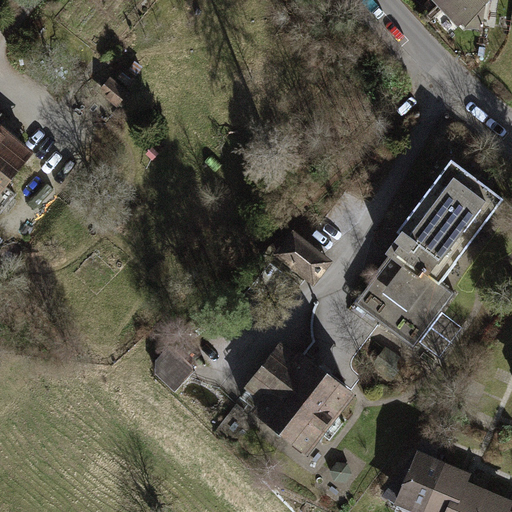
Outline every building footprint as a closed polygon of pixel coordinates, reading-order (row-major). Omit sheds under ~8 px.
[(431,0),(460,29),(463,27),(467,30),(484,33),(489,8),(496,0),(431,0)] [(122,73),(115,83),(124,90),(132,80),(122,73)] [(110,79),(99,93),(117,108),(129,93),(124,90),(115,83),(110,79)] [(0,218),(16,198),(10,193),(33,163),(0,137),(0,119),(1,118),(0,117),(0,218)] [(503,199),(451,160),(397,232),(400,234),(386,254),(389,256),(378,269),(380,271),(355,304),(381,323),(380,324),(413,349),(455,294),(440,283),(503,199)] [(292,234),(278,255),(307,275),(321,254),(292,234)] [(196,371),(171,347),(150,370),(176,393),(196,371)] [(298,361),(279,347),(249,385),(250,386),(242,397),(259,410),(258,412),(276,426),(274,427),(276,430),(278,433),(282,435),(286,436),(287,435),(305,449),(319,431),(329,438),(344,420),(334,412),(349,394),(301,357),(298,361)] [(406,361),(384,347),(371,369),(392,382),(406,361)] [(399,501),(423,511),(504,511),(508,504),(504,503),(466,486),(462,484),(466,475),(463,473),(427,458),(430,451),(432,445),(425,442),(402,473),(409,475),(399,501)] [(337,463),(331,472),(334,483),(347,484),(353,475),(349,465),(337,463)]
